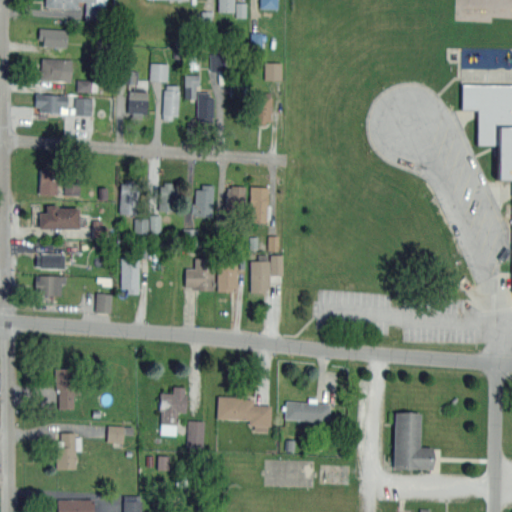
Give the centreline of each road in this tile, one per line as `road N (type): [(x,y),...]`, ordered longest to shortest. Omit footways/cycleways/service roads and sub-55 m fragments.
road 1 (residential): [(511,362),(0,319)]
road 2 (residential): [(4,0),(9,511)]
road 3 (residential): [(285,157),(5,138)]
road 4 (residential): [(497,361),(493,511)]
